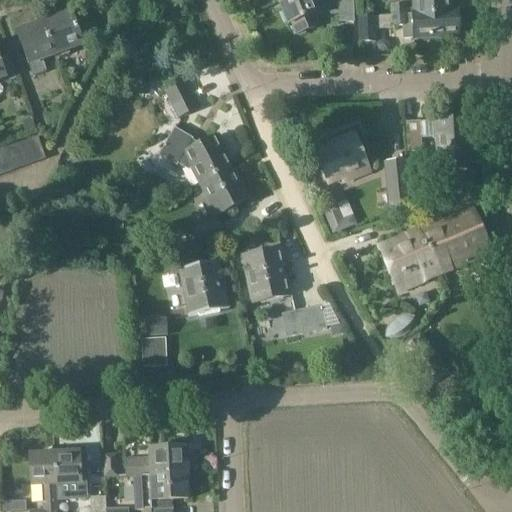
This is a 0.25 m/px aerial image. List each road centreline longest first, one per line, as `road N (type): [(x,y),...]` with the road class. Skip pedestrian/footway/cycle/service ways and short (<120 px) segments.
road 1 (residential): [(399,393),(295,209),(250,87)]
road 2 (residential): [(510,75),(250,87)]
road 3 (residential): [(0,180),(46,164),(135,0)]
road 4 (residential): [(0,415),(231,400)]
road 5 (residential): [(231,400),(399,393)]
road 6 (residential): [(511,509),(468,478),(399,393)]
